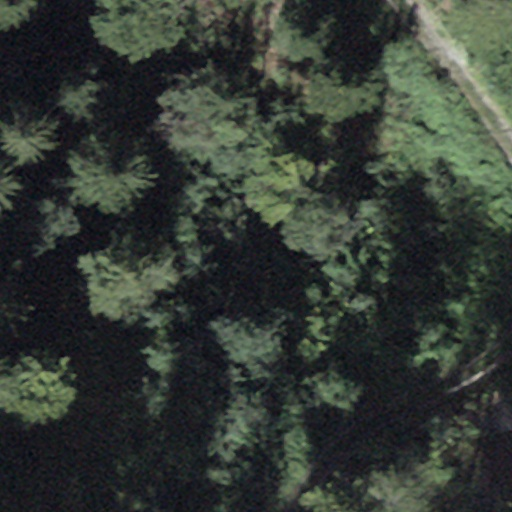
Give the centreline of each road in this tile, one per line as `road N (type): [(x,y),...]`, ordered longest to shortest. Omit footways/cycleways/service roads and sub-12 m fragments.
road 1 (track): [(295,511),(338,450),(511,335)]
road 2 (track): [(511,159),(397,0)]
